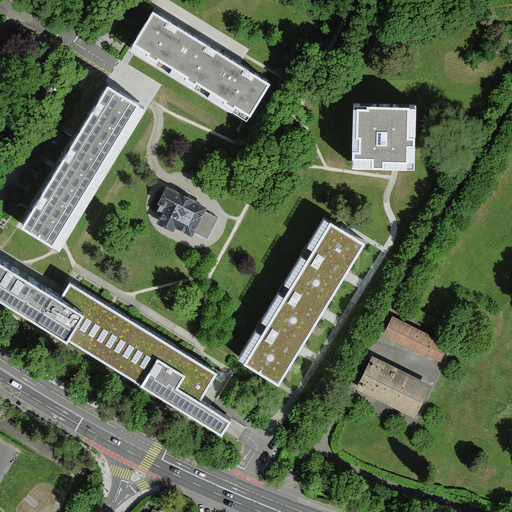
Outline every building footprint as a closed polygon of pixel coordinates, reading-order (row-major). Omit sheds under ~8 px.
[(165,70),(193,26),(152,0),(124,45),(165,70)] [(206,96),(234,51),(193,26),(165,70),(206,96)] [(247,121),(275,77),(234,51),(206,96),(247,121)] [(77,125),(104,81),(98,77),(92,74),(59,128),(70,136),(77,125)] [(146,102),(106,77),(104,81),(77,125),(117,150),(146,102)] [(417,97),(353,95),(351,162),(415,164),(417,97)] [(117,150),(77,125),(70,136),(47,173),(88,198),(117,150)] [(88,198),(47,173),(18,222),(58,246),(88,198)] [(207,207),(166,185),(156,204),(165,208),(158,220),(191,238),(194,232),(208,240),(219,218),(205,211),(207,207)] [(324,211),(294,261),(336,287),(366,237),(324,211)] [(59,290),(0,253),(0,296),(218,429),(228,413),(203,398),(221,369),(67,276),(59,290)] [(312,326),(336,287),(294,261),(270,300),(312,326)] [(278,383),(312,326),(270,300),(235,357),(278,383)] [(396,318),(388,336),(450,364),(458,346),(396,318)] [(376,356),(361,386),(420,416),(435,385),(376,356)]
